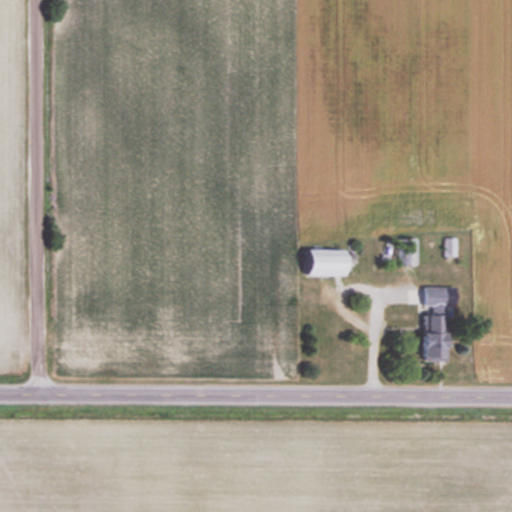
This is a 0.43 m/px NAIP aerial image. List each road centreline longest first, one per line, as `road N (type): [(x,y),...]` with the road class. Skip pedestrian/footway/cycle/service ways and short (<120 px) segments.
road 1 (tertiary): [(511,398),(0,396)]
road 2 (residential): [(38,397),(39,0)]
